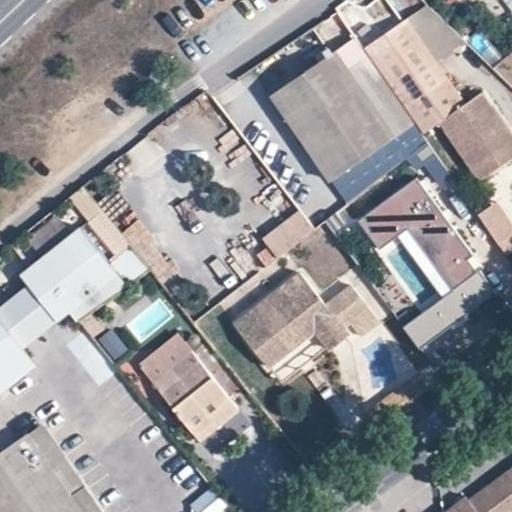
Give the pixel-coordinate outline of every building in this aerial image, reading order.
[(407,23),(365,52),(425,138),(441,126),(467,108),(407,23)] [(394,135),(335,52),(273,96),(330,180),(394,135)] [(467,108),(441,126),(474,174),(511,146),(511,113),(495,89),(467,108)] [(511,161),(511,146),(474,174),(481,184),(511,161)] [(378,179),(399,166),(388,148),(367,161),(378,179)] [(436,153),(425,161),(444,189),(455,181),(436,153)] [(355,169),(335,183),(348,202),(369,189),(355,169)] [(417,177),(356,222),(379,252),(404,233),(448,293),(403,326),(421,350),(498,293),(480,269),(483,267),(417,177)] [(511,222),(497,200),(477,214),(497,242),(511,231),(511,222)] [(301,211),(265,239),(281,259),(317,231),(301,211)] [(83,226),(22,272),(59,319),(73,309),(82,321),(150,268),(132,246),(111,262),(83,226)] [(234,323),(268,365),(314,329),(326,344),(330,348),(348,334),(342,326),(368,306),(351,285),(326,304),(300,271),(234,323)] [(22,272),(0,290),(0,330),(17,352),(59,319),(22,272)] [(511,325),(511,315),(508,310),(479,331),(488,343),(511,325)] [(117,329),(100,338),(112,362),(129,354),(117,329)] [(314,329),(268,365),(280,380),(326,344),(314,329)] [(0,330),(0,393),(31,369),(17,352),(0,330)] [(213,458),(252,427),(176,334),(137,365),(213,458)] [(396,414),(427,391),(416,376),(385,399),(396,414)] [(102,511),(86,488),(72,496),(28,434),(0,453),(0,511),(102,511)] [(511,511),(511,469),(470,501),(467,497),(446,511),(511,511)]
